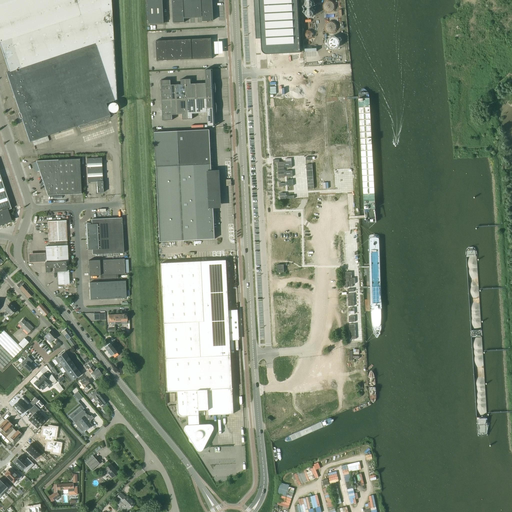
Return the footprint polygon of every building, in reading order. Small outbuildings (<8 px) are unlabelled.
[(0,0),(0,45),(9,72),(6,73),(29,141),(32,140),(109,115),(105,101),(116,97),(110,0),(0,0)] [(162,0),(147,0),(149,24),(163,24),(163,21),(162,0)] [(253,0),(256,39),(261,39),(261,49),(261,50),(262,51),(262,52),(263,52),(263,53),(264,54),(265,54),(266,54),(267,54),(300,53),(297,0),(253,0)] [(211,8),(210,1),(201,1),(202,11),(211,11),(211,8)] [(212,14),(211,11),(202,11),(202,16),(202,21),(212,21),(212,16),(211,16),(211,15),(211,14),(212,14)] [(184,22),(184,17),(183,12),(174,13),(174,16),(174,18),(174,23),(184,22)] [(194,39),(184,40),(185,59),(195,59),(194,39)] [(206,39),(194,39),(195,59),(207,58),(206,39)] [(157,61),(162,61),(163,61),(163,60),(167,60),(166,41),(161,41),(156,41),(156,40),(156,41),(157,61)] [(174,40),(166,41),(167,60),(175,60),(174,40)] [(184,40),(174,40),(175,60),(185,59),(184,40)] [(224,43),(213,44),(213,57),(224,57),(224,43)] [(214,79),(214,78),(213,78),(213,69),(205,70),(205,83),(198,83),(199,98),(215,98),(215,96),(215,95),(215,93),(215,92),(216,90),(216,89),(216,87),(216,86),(215,84),(215,83),(215,82),(214,80),(214,79)] [(176,85),(176,99),(186,99),(199,98),(198,83),(191,84),(190,79),(180,79),(181,84),(176,85)] [(176,99),(176,85),(171,85),(170,80),(160,80),(161,100),(176,99)] [(359,94),(358,99),(364,223),(375,222),(369,98),(368,93),(365,90),(363,88),(360,90),(359,94)] [(375,199),(385,198),(379,88),(369,89),(375,199)] [(216,114),(216,113),(217,111),(217,110),(217,108),(217,107),(216,105),(216,103),(216,102),(215,101),(215,99),(215,98),(199,98),(186,99),(187,119),(192,119),(192,114),(207,113),(208,126),(215,126),(215,117),(215,118),(216,118),(216,116),(216,114)] [(176,99),(161,100),(162,120),(172,120),(172,115),(177,114),(176,99)] [(187,119),(186,99),(176,99),(177,114),(182,114),(182,119),(187,119)] [(209,130),(154,132),(156,167),(159,242),(214,239),(214,231),(213,204),(217,204),(217,203),(216,192),(216,191),(212,191),(211,164),(209,130)] [(103,193),(101,158),(86,158),(87,182),(96,182),(97,193),(103,193)] [(36,161),(47,195),(81,194),(79,159),(39,161),(36,161)] [(0,211),(7,210),(9,209),(11,208),(0,175),(0,211)] [(0,224),(11,221),(12,218),(9,209),(7,210),(0,211),(0,224)] [(122,218),(95,219),(90,219),(90,224),(86,224),(87,250),(92,250),(92,254),(124,253),(122,218)] [(69,284),(67,245),(67,241),(66,220),(48,221),(49,241),(50,246),(45,246),(46,252),(46,261),(46,262),(44,262),(45,272),(57,272),(58,284),(69,284)] [(38,252),(29,253),(29,261),(39,261),(46,261),(46,252),(38,252)] [(127,265),(124,265),(124,259),(88,260),(89,276),(125,274),(124,271),(127,271),(127,265)] [(238,310),(228,310),(226,260),(161,263),(167,392),(166,391),(166,392),(177,391),(178,411),(178,413),(180,415),(181,416),(183,416),(188,416),(188,426),(186,428),(197,445),(198,445),(201,445),(202,445),(204,446),(206,443),(211,433),(212,431),(211,428),(210,427),(208,425),(206,425),(199,425),(199,415),(198,411),(208,410),(208,415),(233,414),(230,340),(239,340),(238,310)] [(352,278),(351,272),(345,272),(346,281),(349,281),(349,287),(352,287),(352,284),(355,284),(355,278),(352,278)] [(22,281),(17,285),(27,297),(32,292),(22,281)] [(126,298),(125,281),(89,282),(90,299),(126,298)] [(8,313),(10,316),(16,310),(10,303),(3,309),(6,311),(3,314),(5,316),(8,313)] [(40,303),(36,307),(44,316),(48,312),(40,303)] [(18,324),(28,333),(33,328),(29,324),(28,325),(23,319),(18,324)] [(48,328),(43,332),(46,335),(44,336),(50,342),(52,340),(52,341),(56,337),(57,337),(52,331),(51,330),(48,328)] [(67,328),(63,330),(61,332),(67,340),(73,335),(67,328)] [(0,365),(2,368),(10,361),(22,349),(18,345),(10,337),(4,331),(0,334),(0,365)] [(18,343),(22,348),(28,342),(24,338),(18,343)] [(113,343),(111,345),(109,343),(104,347),(111,356),(113,355),(115,357),(118,355),(115,351),(118,349),(113,343)] [(59,355),(54,359),(58,364),(59,363),(68,357),(64,352),(62,354),(61,353),(58,355),(59,355)] [(25,359),(21,364),(29,372),(34,367),(30,363),(32,361),(28,357),(25,359)] [(68,357),(59,363),(62,367),(71,361),(68,357)] [(71,361),(62,367),(65,372),(74,365),(71,361)] [(90,374),(95,369),(93,366),(91,368),(88,364),(85,367),(90,374)] [(74,365),(65,372),(69,376),(77,370),(74,365)] [(95,369),(90,374),(95,380),(102,374),(97,368),(96,370),(95,369)] [(77,370),(69,376),(72,381),(81,374),(77,370)] [(39,378),(36,380),(37,380),(33,383),(39,389),(44,385),(46,387),(50,383),(53,385),(56,381),(52,375),(51,374),(47,379),(42,374),(39,378)] [(80,382),(82,384),(81,384),(86,390),(87,389),(87,390),(88,389),(86,387),(90,384),(87,380),(86,380),(85,378),(80,382)] [(90,394),(100,406),(105,402),(96,390),(92,394),(91,393),(90,394)] [(77,392),(74,395),(79,401),(82,397),(77,392)] [(22,397),(14,405),(16,407),(16,408),(19,411),(19,410),(22,413),(28,407),(26,406),(28,403),(24,399),(22,397)] [(28,419),(28,420),(31,423),(34,425),(37,428),(44,421),(43,421),(46,418),(42,414),(39,417),(36,414),(40,410),(34,405),(29,411),(33,415),(28,420),(28,419)] [(81,411),(72,419),(82,432),(85,429),(86,430),(92,426),(88,421),(90,419),(91,420),(90,418),(90,416),(84,413),(85,412),(84,411),(82,410),(81,411)] [(2,418),(0,419),(0,431),(9,422),(6,419),(4,420),(2,418)] [(9,422),(0,431),(0,432),(5,438),(14,429),(12,427),(13,426),(9,422)] [(43,429),(42,434),(46,435),(45,440),(52,441),(52,438),(54,438),(56,429),(47,427),(46,429),(43,429)] [(14,429),(5,438),(11,444),(21,434),(17,430),(16,431),(14,429)] [(48,443),(47,450),(50,451),(50,452),(59,454),(60,445),(48,443)] [(30,444),(25,449),(35,459),(39,454),(43,458),(46,455),(37,446),(35,449),(30,444)] [(24,461),(21,458),(19,456),(17,458),(13,462),(22,470),(22,469),(25,467),(27,470),(33,464),(34,464),(27,458),(24,461)] [(85,463),(92,470),(99,463),(93,456),(85,463)] [(105,469),(112,478),(118,472),(110,464),(105,469)] [(346,464),(327,469),(337,508),(356,503),(346,464)] [(19,480),(22,477),(17,473),(15,475),(14,473),(13,473),(9,469),(6,472),(7,472),(4,474),(13,483),(18,478),(19,480)] [(0,488),(4,493),(11,486),(6,482),(4,484),(0,480),(0,488)] [(52,495),(49,497),(52,501),(60,496),(57,492),(57,490),(63,490),(63,493),(68,493),(68,495),(77,495),(77,487),(73,487),(73,484),(55,484),(53,484),(53,489),(54,489),(54,493),(52,495)] [(124,511),(126,511),(129,509),(135,503),(127,495),(125,496),(121,492),(115,498),(118,501),(116,504),(120,507),(119,508),(121,510),(122,510),(124,511)]
